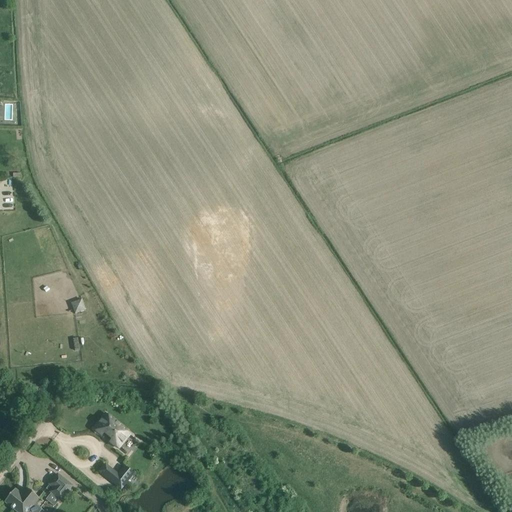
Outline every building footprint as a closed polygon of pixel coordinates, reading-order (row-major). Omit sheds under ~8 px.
[(70,302),(73,313),(84,310),(81,299),(70,302)] [(130,434),(106,414),(94,429),(102,436),(102,435),(110,441),(110,442),(118,449),(130,434)] [(53,488),(50,492),(60,501),(72,486),(57,474),(49,485),(53,488)] [(127,482),(118,475),(112,482),(121,490),(127,482)] [(14,490),(4,502),(16,511),(32,511),(30,510),(34,504),(38,499),(26,488),(21,495),(14,490)]
